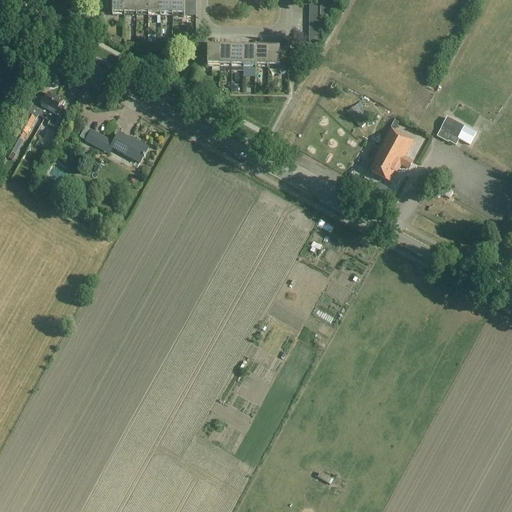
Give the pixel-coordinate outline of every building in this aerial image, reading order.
[(111,0),(112,16),(124,16),(124,0),(111,0)] [(124,0),(124,16),(136,16),(136,0),(124,0)] [(136,0),(136,16),(148,16),(148,0),(136,0)] [(148,0),(148,16),(160,17),(160,0),(148,0)] [(160,0),(160,17),(168,17),(172,17),(172,0),(160,0)] [(184,0),(172,0),(172,17),(184,17),(184,0)] [(320,0),(320,4),(320,18),(329,18),(329,10),(331,10),(331,7),(329,7),(329,0),(320,0)] [(219,68),(220,68),(220,49),(208,49),(207,68),(212,68),(211,72),(219,73),(219,68)] [(220,68),(231,68),(232,49),(220,49),(220,68)] [(231,68),(243,68),(244,49),(232,49),(231,68)] [(243,68),(255,68),(256,49),(244,49),(243,68)] [(255,68),(267,69),(268,50),(256,49),(255,68)] [(267,69),(279,69),(280,50),(268,50),(267,69)] [(38,117),(45,120),(56,99),(48,94),(45,99),(46,99),(45,101),(43,99),(36,112),(40,114),(38,117)] [(65,103),(56,99),(45,120),(50,123),(52,120),(56,123),(63,110),(60,109),(61,107),(62,108),(65,103)] [(368,123),(356,107),(348,113),(360,129),(368,123)] [(36,120),(29,116),(20,133),(27,137),(36,120)] [(447,119),(437,137),(448,143),(448,142),(455,146),(458,140),(469,146),(476,135),(447,119)] [(411,162),(405,159),(414,142),(391,129),(374,160),(376,161),(369,173),(389,184),(395,173),(397,174),(401,167),(406,170),(411,162)] [(108,141),(91,132),(85,142),(100,151),(108,141)] [(134,144),(118,136),(111,149),(140,165),(148,149),(135,142),(134,144)] [(23,142),(16,138),(5,158),(12,161),(23,142)] [(47,180),(69,191),(78,173),(56,162),(47,180)] [(330,278),(338,283),(343,274),(335,269),(330,278)] [(333,480),(320,473),(317,479),(329,486),(333,480)]
